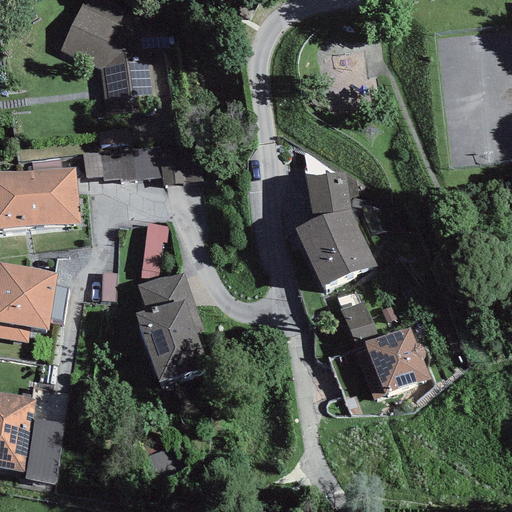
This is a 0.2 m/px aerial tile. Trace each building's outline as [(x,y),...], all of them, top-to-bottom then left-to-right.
[(145,25),(93,0),(83,0),(60,50),(100,70),(104,101),(169,93),(167,70),(181,69),(177,27),(145,25)] [(201,142),(81,155),(84,178),(102,176),(103,181),(118,179),(119,183),(162,179),(163,185),(205,181),(201,142)] [(75,167),(0,172),(0,229),(79,224),(75,167)] [(345,172),(305,177),(312,218),(295,229),(322,288),(377,267),(350,209),(345,172)] [(58,272),(0,262),(0,338),(28,343),(30,328),(48,331),(58,272)] [(145,311),(135,314),(158,382),(206,365),(196,334),(203,332),(182,272),(137,287),(145,311)] [(116,275),(101,275),(101,304),(116,304),(116,275)] [(364,301),(340,310),(356,352),(367,348),(365,342),(378,338),(364,301)] [(378,338),(365,342),(367,348),(369,352),(356,357),(373,401),(430,380),(422,360),(424,358),(424,354),(424,350),(423,347),(420,344),(416,344),(410,327),(378,338)] [(36,400),(0,394),(0,468),(24,472),(36,400)] [(64,425),(34,420),(25,480),(56,484),(64,425)]
